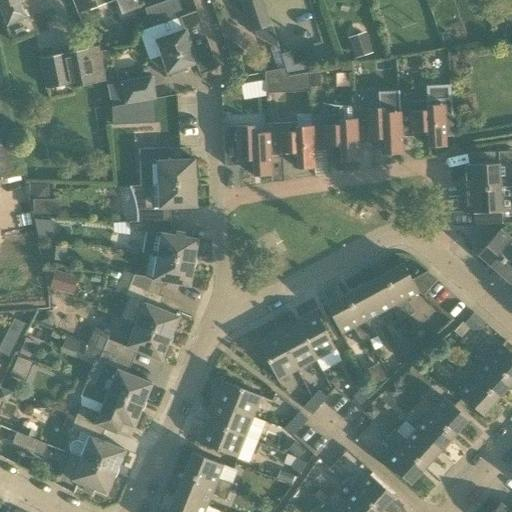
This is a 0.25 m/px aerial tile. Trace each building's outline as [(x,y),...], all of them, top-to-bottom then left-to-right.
[(0,0),(0,16),(3,24),(23,15),(20,8),(40,0),(0,0)] [(71,0),(77,14),(113,0),(115,0),(121,14),(140,7),(137,0),(71,0)] [(239,0),(250,33),(271,26),(262,0),(239,0)] [(179,18),(138,32),(148,60),(161,56),(167,73),(195,63),(199,75),(216,69),(196,11),(179,17),(179,18)] [(365,32),(347,36),(351,55),(369,51),(365,32)] [(104,72),(102,61),(101,61),(99,52),(100,52),(98,46),(39,58),(45,89),(68,84),(69,89),(106,81),(104,72)] [(102,61),(104,72),(112,70),(109,59),(108,51),(100,52),(99,52),(101,61),(102,61)] [(304,72),(285,75),(284,68),(262,71),(266,93),(307,86),(304,72)] [(319,74),(309,74),(310,86),(320,85),(319,74)] [(111,107),(126,104),(136,102),(153,99),(154,99),(151,77),(107,85),(111,107)] [(262,80),(240,82),(242,98),(264,96),(262,80)] [(445,137),(453,136),(451,106),(450,106),(449,85),(426,86),(427,101),(398,102),(398,112),(399,112),(401,137),(413,137),(413,132),(427,132),(428,148),(445,147),(445,137)] [(378,108),(354,110),(354,119),(356,119),(357,144),(369,144),(369,139),(383,139),(384,155),(401,154),(401,137),(399,112),(398,112),(398,102),(397,98),(397,92),(377,93),(378,108)] [(0,181),(22,177),(11,114),(7,94),(0,96),(0,181)] [(126,104),(111,107),(112,125),(138,123),(137,102),(136,102),(126,104)] [(311,126),(312,126),(313,151),(325,151),(325,147),(340,146),(341,162),(358,161),(357,144),(356,119),(354,119),(354,110),(354,105),(339,106),(339,115),(310,117),(311,126)] [(313,151),(312,126),(311,126),(310,117),(310,114),(296,115),(296,123),(266,124),(267,133),(268,133),(269,159),(282,158),(281,154),(296,153),(297,169),(314,168),(313,151)] [(270,175),(269,159),(268,133),(267,133),(252,134),(252,126),(222,127),(224,166),(238,165),(238,161),(252,160),(253,176),(270,175)] [(137,186),(157,185),(195,183),(194,159),(167,160),(166,148),(136,149),(137,186)] [(459,190),(511,187),(511,186),(511,182),(511,181),(511,164),(511,163),(511,152),(498,152),(470,153),(470,165),(464,165),(465,178),(458,178),(459,190)] [(136,221),(149,222),(149,209),(196,207),(195,183),(157,185),(137,186),(129,186),(132,195),(134,202),(136,210),(136,217),(136,221)] [(47,196),(42,196),(42,185),(30,185),(29,212),(47,212),(47,196)] [(511,187),(459,190),(460,201),(466,201),(467,213),(472,213),(473,225),(501,224),(501,216),(511,216),(511,214),(511,187)] [(33,217),(34,233),(52,232),(51,216),(33,217)] [(156,256),(193,263),(198,239),(184,237),(184,233),(175,231),(174,235),(150,231),(149,222),(136,221),(128,221),(128,230),(139,231),(145,232),(142,254),(156,256)] [(494,269),(511,248),(511,235),(509,239),(499,230),(477,254),(494,269)] [(511,248),(494,269),(511,284),(511,282),(511,248)] [(189,287),(193,263),(156,256),(152,280),(166,283),(165,287),(175,288),(175,284),(189,287)] [(383,274),(406,317),(413,313),(406,299),(417,292),(423,295),(436,280),(426,272),(411,280),(402,264),(383,274)] [(53,268),(47,285),(70,293),(76,276),(53,268)] [(140,288),(144,276),(133,275),(123,271),(119,279),(140,288)] [(364,285),(379,313),(390,307),(398,321),(406,317),(383,274),(364,285)] [(143,302),(134,325),(170,339),(179,317),(157,308),(162,297),(140,288),(119,279),(114,290),(125,295),(135,299),(143,302)] [(367,319),(379,313),(364,285),(345,295),(367,337),(375,333),(367,319)] [(360,342),(367,337),(345,295),(325,305),(340,334),(352,327),(360,342)] [(296,324),(315,359),(335,349),(315,311),(301,319),(302,321),(296,324)] [(296,324),(290,327),(289,325),(276,332),(296,369),(315,359),(296,324)] [(161,361),(170,339),(134,325),(125,347),(161,361)] [(94,328),(87,345),(112,355),(117,343),(107,339),(109,334),(94,328)] [(296,369),(276,332),(263,339),(264,341),(258,345),(276,380),(296,369)] [(475,351),(487,362),(511,383),(511,381),(511,354),(502,345),(493,355),(481,344),(475,351)] [(94,361),(85,383),(143,406),(152,383),(133,376),(116,369),(108,365),(112,355),(87,345),(82,355),(94,361)] [(22,346),(19,354),(31,359),(34,351),(22,346)] [(461,367),(497,399),(511,383),(487,362),(478,371),(466,361),(461,367)] [(461,367),(455,373),(467,384),(458,394),(482,416),(497,399),(461,367)] [(212,401),(252,417),(260,396),(223,381),(220,388),(218,387),(212,401)] [(85,383),(80,395),(102,404),(98,413),(90,410),(85,421),(93,425),(110,431),(117,434),(122,423),(133,428),(143,406),(85,383)] [(361,390),(353,398),(359,405),(368,397),(361,390)] [(304,408),(311,414),(326,398),(319,391),(304,408)] [(417,404),(453,436),(468,419),(444,398),(435,408),(423,397),(417,404)] [(263,421),(252,417),(212,401),(207,415),(209,416),(207,422),(244,437),(255,442),(263,421)] [(415,430),(439,452),(453,436),(417,404),(411,410),(423,421),(415,430)] [(85,421),(90,410),(80,406),(75,417),(85,421)] [(300,412),(285,429),(292,436),(307,419),(300,412)] [(70,429),(80,433),(85,421),(75,417),(70,429)] [(244,437),(207,422),(204,428),(202,427),(196,442),(236,458),(244,437)] [(375,424),(358,433),(366,447),(382,438),(375,424)] [(388,436),(424,468),(439,452),(415,430),(406,440),(394,429),(388,436)] [(21,434),(16,432),(12,443),(31,451),(31,450),(43,455),(47,445),(21,434)] [(89,436),(80,433),(76,440),(72,441),(69,445),(69,450),(69,454),(115,473),(124,450),(89,436)] [(424,468),(388,436),(382,442),(394,453),(385,463),(409,484),(424,468)] [(184,474),(228,492),(232,483),(217,477),(222,465),(192,453),(184,474)] [(69,454),(59,478),(71,483),(72,481),(84,486),(82,491),(91,494),(93,490),(106,495),(115,473),(69,454)] [(176,494),(205,506),(210,493),(225,499),(228,492),(184,474),(176,494)] [(342,481),(354,492),(376,511),(379,511),(393,497),(369,475),(360,485),(348,475),(342,481)] [(328,497),(344,511),(376,511),(354,492),(346,501),(334,491),(327,485),(321,492),(328,497)] [(219,511),(220,511),(205,506),(176,494),(168,511),(219,511)] [(344,511),(328,497),(322,504),(331,511),(344,511)]
